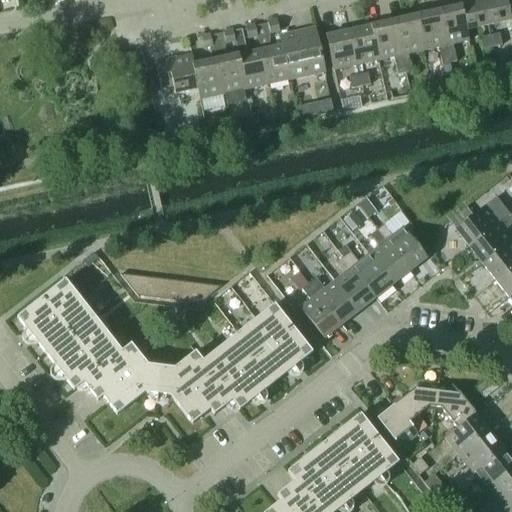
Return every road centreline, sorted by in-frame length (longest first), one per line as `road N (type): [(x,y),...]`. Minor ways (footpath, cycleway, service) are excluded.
road 1 (residential): [(511,371),(492,351),(473,347),(376,344),(176,495)]
road 2 (residential): [(0,23),(134,0)]
road 3 (residential): [(83,477),(0,371)]
